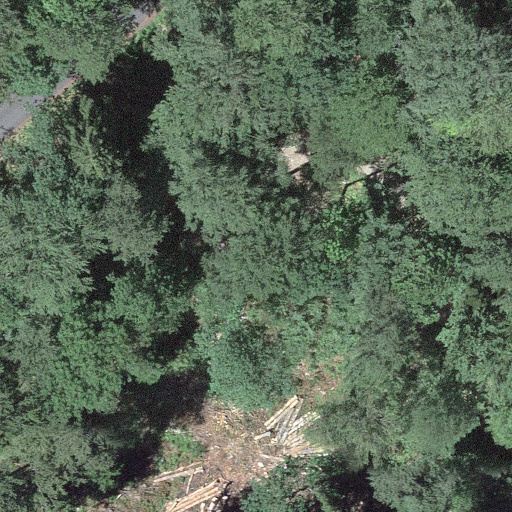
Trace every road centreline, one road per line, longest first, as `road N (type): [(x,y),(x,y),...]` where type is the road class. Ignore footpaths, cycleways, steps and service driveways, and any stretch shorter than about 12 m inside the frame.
road 1 (track): [(511,262),(378,160),(321,144),(235,154)]
road 2 (track): [(235,154),(0,294)]
road 3 (unclassified): [(149,0),(0,119)]
